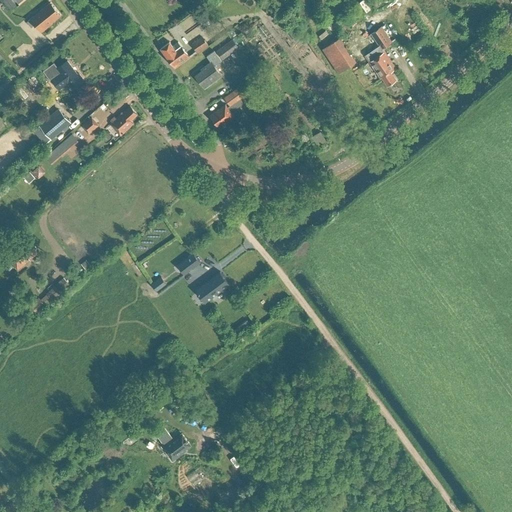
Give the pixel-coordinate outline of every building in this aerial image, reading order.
[(2,0),(11,11),(17,6),(12,0),(2,0)] [(275,0),(273,0),(269,3),(283,23),(292,35),(297,31),(285,14),(275,0)] [(52,22),(61,14),(51,2),(31,18),(27,21),(31,27),(35,24),(42,31),(53,22),(52,22)] [(331,19),(339,25),(343,19),(336,13),(331,19)] [(381,48),(390,41),(380,26),(370,33),(381,48)] [(197,53),(208,45),(202,36),(191,44),(197,53)] [(337,38),(322,48),(339,73),(353,63),(337,38)] [(232,39),(216,50),(222,58),(238,47),(232,39)] [(175,67),(189,56),(179,43),(173,47),(169,41),(161,47),(175,67)] [(378,46),(365,55),(380,78),(382,77),(387,85),(396,79),(390,71),(395,67),(384,51),(382,52),(378,46)] [(205,68),(202,70),(195,75),(204,87),(221,75),(214,65),(220,60),(213,51),(207,56),(211,61),(204,67),(205,68)] [(59,88),(68,82),(72,88),(84,80),(79,73),(78,74),(67,60),(58,67),(54,62),(44,70),(51,80),(52,79),(59,88)] [(253,83),(261,79),(258,75),(251,79),(253,83)] [(241,86),(236,89),(224,97),(230,105),(246,94),(241,86)] [(219,127),(234,116),(225,104),(210,115),(219,127)] [(131,120),(137,114),(130,105),(116,117),(115,116),(110,120),(111,122),(110,123),(121,135),(134,123),(131,120)] [(69,123),(57,109),(39,125),(51,139),(69,123)] [(89,133),(98,124),(91,116),(82,125),(89,133)] [(79,141),(72,134),(46,156),(52,164),(79,141)] [(46,170),(39,164),(33,170),(39,177),(46,170)] [(36,178),(30,171),(24,176),(30,183),(36,178)] [(18,269),(38,252),(35,250),(37,248),(31,242),(23,249),(20,246),(8,257),(18,269)] [(177,264),(184,274),(200,262),(193,252),(177,264)] [(220,271),(196,289),(205,302),(229,283),(220,271)] [(161,275),(151,283),(156,289),(166,282),(161,275)] [(155,392),(149,396),(158,409),(165,405),(155,392)] [(162,422),(154,428),(165,443),(162,445),(172,459),(182,452),(181,451),(191,444),(182,432),(174,439),(162,422)] [(110,450),(117,443),(110,435),(102,442),(110,450)] [(195,505),(209,491),(203,486),(190,499),(195,505)] [(220,490),(216,492),(224,502),(227,499),(220,490)]
